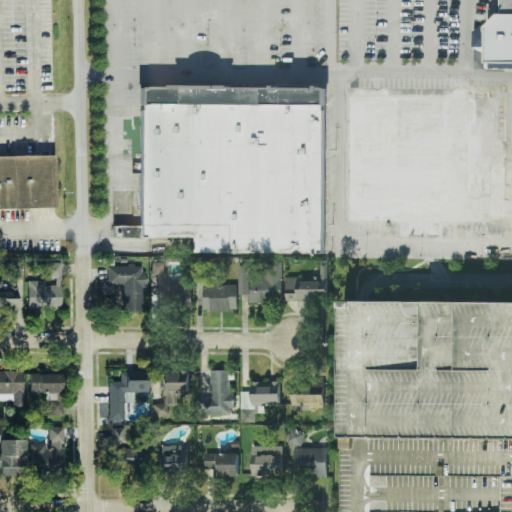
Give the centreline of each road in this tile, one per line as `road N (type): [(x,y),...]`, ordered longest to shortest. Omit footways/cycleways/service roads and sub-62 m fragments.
road 1 (tertiary): [(92,511),(80,0)]
road 2 (residential): [(328,510),(0,506)]
road 3 (residential): [(296,341),(0,339)]
